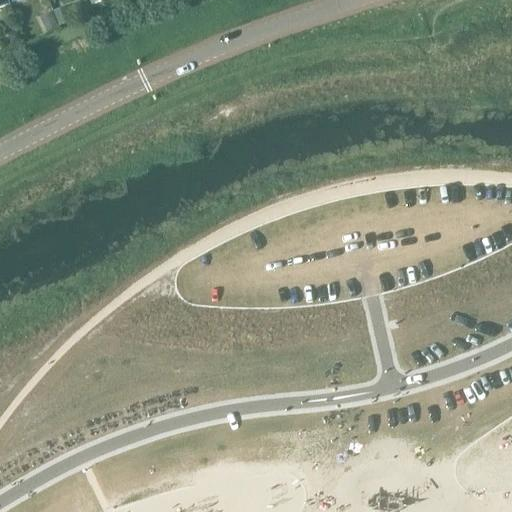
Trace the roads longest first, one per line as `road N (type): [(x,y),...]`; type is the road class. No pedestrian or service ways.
road 1 (unclassified): [(511,345),(432,377),(196,416),(140,433),(0,502)]
road 2 (tertiary): [(0,155),(144,82),(358,0)]
